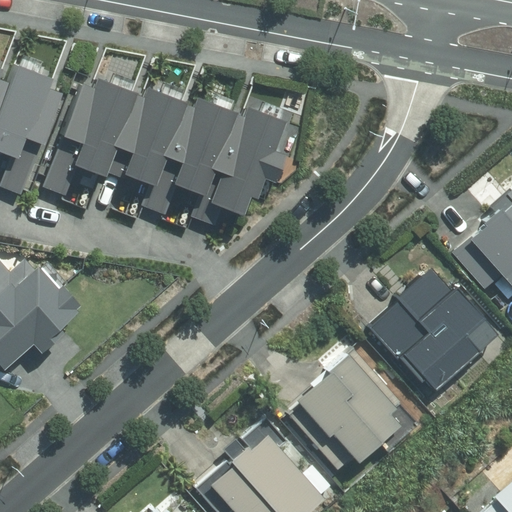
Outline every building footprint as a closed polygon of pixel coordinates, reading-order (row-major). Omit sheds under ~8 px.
[(24,61),(0,122),(0,147),(26,157),(57,74),(24,61)] [(250,212),(263,177),(282,181),(296,116),(82,69),(68,135),(87,139),(78,160),(110,173),(121,147),(138,151),(130,170),(163,183),(173,158),(186,161),(179,178),(212,191),(220,168),(231,170),(220,201),(250,212)] [(31,174),(9,164),(0,183),(22,194),(31,174)] [(511,189),(497,203),(502,208),(473,234),(511,277),(511,189)] [(0,263),(0,355),(12,369),(82,304),(43,262),(35,269),(22,254),(5,269),(0,263)] [(376,320),(440,387),(498,331),(434,264),(376,320)] [(414,417),(352,347),(298,394),(361,464),(414,417)] [(308,511),(328,495),(263,425),(200,483),(226,511),(308,511)] [(511,511),(511,488),(487,511),(511,511)]
